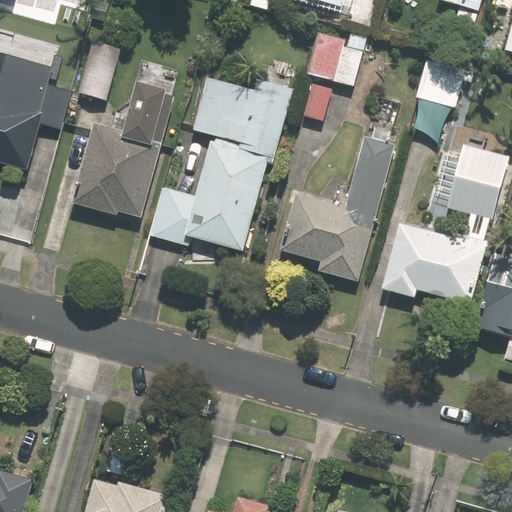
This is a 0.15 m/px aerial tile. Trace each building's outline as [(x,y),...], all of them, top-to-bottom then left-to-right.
[(315,0),(352,10),(348,24),(367,29),(374,0),(315,0)] [(483,0),(441,0),(441,1),(480,11),(483,0)] [(315,77),(303,116),(326,123),(338,84),(355,89),(370,38),(351,32),(349,39),(322,30),(308,75),(315,77)] [(123,49),(93,42),(81,94),(110,101),(123,49)] [(32,172),(44,127),(64,132),(75,91),(51,85),(56,67),(0,51),(0,170),(2,164),(32,172)] [(467,66),(427,56),(418,100),(457,109),(467,66)] [(267,84),(265,92),(207,78),(194,132),(214,137),(199,197),(197,197),(164,188),(152,238),(187,246),(189,237),(246,252),(270,158),(277,159),(293,91),(267,84)] [(107,124),(97,121),(76,206),(119,216),(120,213),(144,219),(175,92),(139,83),(131,116),(110,111),(107,124)] [(298,196),(284,252),(322,261),(319,272),(362,283),(397,145),(366,137),(348,208),(298,196)] [(511,154),(464,142),(448,207),(496,218),(511,154)] [(385,292),(417,300),(419,291),(473,305),(489,246),(403,223),(385,292)] [(511,255),(493,251),(487,275),(492,276),(483,314),(486,315),(482,332),(502,337),(504,329),(511,330),(511,255)] [(90,511),(166,511),(172,494),(123,481),(121,488),(98,481),(90,511)] [(237,511),(271,511),(272,510),(240,501),(237,511)]
